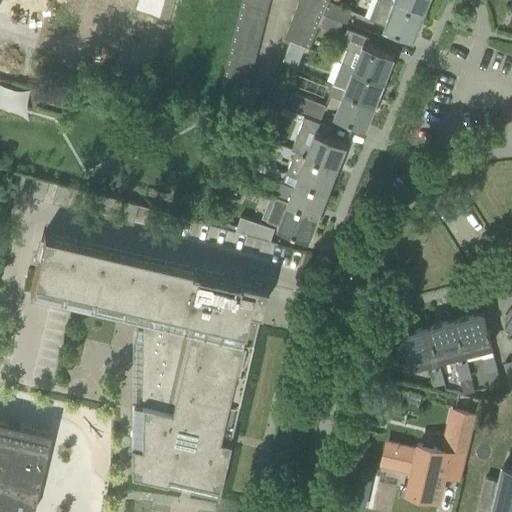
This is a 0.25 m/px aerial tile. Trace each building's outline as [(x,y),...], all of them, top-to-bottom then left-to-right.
[(264,18),(267,7),(242,0),(239,12),(264,18)] [(322,13),(322,12),(327,1),(323,0),(298,0),(297,3),(322,13)] [(327,0),(327,1),(322,12),(342,20),(343,19),(346,20),(350,9),(327,0)] [(413,35),(423,11),(394,0),(390,12),(381,9),(376,20),(413,35)] [(427,0),(394,0),(423,11),(427,0)] [(318,24),(322,13),(297,3),(292,14),(318,24)] [(261,30),(264,18),(239,12),(236,23),(261,30)] [(338,32),(342,20),(322,12),(322,13),(318,24),(338,32)] [(317,24),(318,24),(292,14),(288,26),(313,35),(317,24)] [(259,41),(261,30),(236,23),(233,35),(259,41)] [(111,56),(106,70),(143,81),(156,35),(120,24),(116,39),(114,38),(108,56),(111,56)] [(308,47),(313,35),(288,26),(284,37),(308,47)] [(393,53),(366,42),(364,41),(367,35),(347,27),(339,45),(346,48),(342,60),(383,77),(389,62),(390,62),(393,53)] [(256,53),(259,41),(233,35),(230,46),(256,53)] [(253,64),(256,53),(230,46),(227,58),(253,64)] [(250,76),(253,64),(227,58),(224,69),(250,76)] [(374,100),(383,77),(342,60),(333,83),(374,100)] [(247,87),(250,76),(224,69),(221,81),(247,87)] [(58,104),(66,80),(45,73),(37,97),(58,104)] [(255,94),(247,87),(221,81),(215,107),(251,111),(259,90),(258,90),(255,94)] [(366,122),(374,100),(333,83),(328,94),(341,99),(336,112),(366,124),(366,122)] [(291,91),(287,103),(320,116),(325,104),(291,91)] [(282,106),(262,98),(257,111),(277,119),(282,106)] [(346,142),(327,134),(316,130),(309,147),(305,145),(302,152),(336,165),(345,143),(346,142)] [(262,136),(254,156),(264,161),(272,141),(262,136)] [(336,165),(302,152),(295,149),(290,163),(301,168),(298,177),(327,188),(336,165)] [(255,164),(246,160),(233,183),(245,188),(255,164)] [(16,172),(11,191),(19,193),(24,174),(16,172)] [(48,180),(32,176),(27,195),(31,196),(34,197),(42,199),(48,180)] [(317,211),(327,188),(298,177),(294,186),(282,181),(276,195),(317,211)] [(71,186),(56,182),(50,201),(66,206),(71,186)] [(95,193),(79,188),(74,208),(89,212),(95,193)] [(102,195),(97,214),(113,218),(114,214),(118,199),(102,195)] [(309,234),(317,211),(276,195),(267,219),(309,235),(309,234)] [(120,220),(132,224),(137,204),(126,201),(120,220)] [(272,226),(243,219),(240,231),(269,238),(272,226)] [(29,291),(29,292),(60,299),(97,308),(143,318),(143,328),(137,327),(133,341),(142,343),(142,377),(141,446),(130,443),(130,473),(140,475),(166,481),(216,493),(217,493),(265,290),(266,284),(261,283),(43,232),(40,248),(36,262),(34,270),(29,291)] [(490,345),(486,329),(482,310),(481,310),(481,312),(455,319),(463,352),(490,345)] [(463,352),(455,319),(428,326),(436,358),(463,352)] [(436,358),(428,326),(403,332),(403,330),(401,330),(410,364),(429,360),(436,358)] [(493,355),(482,358),(486,372),(497,369),(493,355)] [(511,359),(503,362),(510,388),(511,388),(511,359)] [(468,361),(456,364),(460,380),(472,377),(468,361)] [(445,382),(442,368),(430,371),(434,388),(445,385),(444,382),(445,382)] [(452,409),(443,448),(418,443),(417,448),(387,441),(381,462),(402,467),(402,466),(412,468),(407,490),(438,497),(444,472),(458,475),(473,414),(452,409)] [(0,511),(4,511),(30,511),(50,429),(19,422),(18,425),(6,422),(7,419),(0,417),(0,511)] [(483,476),(481,488),(477,507),(501,511),(511,511),(511,467),(502,465),(499,479),(483,476)] [(353,496),(351,506),(364,509),(366,499),(353,496)]
